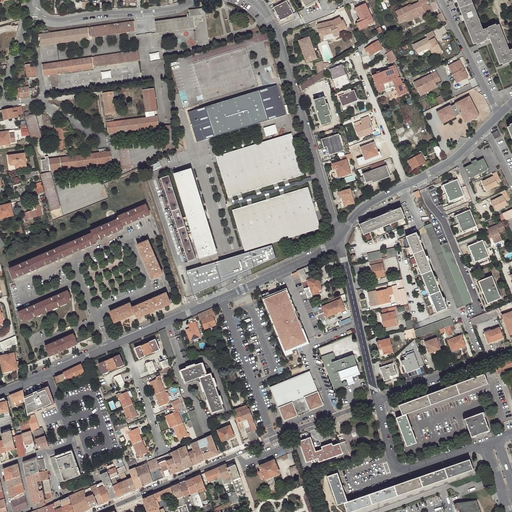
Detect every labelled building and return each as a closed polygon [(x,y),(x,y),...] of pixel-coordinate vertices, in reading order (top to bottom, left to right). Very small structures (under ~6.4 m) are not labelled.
[(471,0),(456,0),(460,9),(473,5),(471,0)] [(287,1),(285,2),(274,8),(281,20),(292,14),(294,14),(287,1)] [(414,16),(419,14),(418,13),(424,10),(426,14),(432,11),(429,5),(428,6),(426,2),(421,4),(420,1),(408,7),(407,6),(396,11),(398,16),(397,17),(399,22),(406,19),(414,16)] [(369,22),(373,19),(365,3),(355,8),(360,19),(361,21),(358,23),(360,28),(370,24),(369,22)] [(464,19),(468,29),(481,25),(473,5),(460,9),(464,19)] [(209,39),(205,10),(196,11),(195,9),(189,10),(189,14),(187,14),(188,16),(155,21),(156,33),(195,28),(197,40),(209,39)] [(444,12),(437,14),(439,21),(445,20),(444,12)] [(340,16),(332,20),(329,21),(317,24),(318,29),(320,34),(322,34),(322,36),(332,33),(333,35),(334,37),(335,37),(336,37),(337,37),(338,36),(339,36),(339,35),(339,34),(339,33),(339,32),(339,31),(347,26),(343,19),(342,20),(340,16)] [(136,30),(134,21),(91,27),(92,36),(136,30)] [(483,30),(481,25),(468,29),(473,45),(488,39),(490,39),(494,48),(506,43),(499,24),(483,30)] [(88,27),(56,32),(57,43),(89,39),(88,27)] [(320,38),(333,35),(332,33),(322,36),(322,34),(320,34),(318,29),(317,29),(320,38)] [(431,46),(432,48),(435,55),(442,52),(435,37),(436,37),(433,31),(426,34),(427,38),(413,44),(417,53),(431,46)] [(57,43),(56,32),(48,33),(43,34),(44,45),(57,43)] [(307,54),(310,61),(317,58),(309,35),(306,36),(307,38),(299,40),(304,55),(307,54)] [(383,48),(378,40),(364,49),(366,52),(368,51),(371,56),(383,48)] [(494,48),(500,64),(511,59),(511,49),(509,51),(506,43),(494,48)] [(139,60),(138,50),(95,56),(96,66),(139,60)] [(395,57),(392,50),(386,54),(389,60),(395,57)] [(159,51),(150,53),(151,60),(161,58),(159,51)] [(92,57),(60,61),(61,73),(93,68),(92,57)] [(463,66),(459,59),(448,65),(452,74),(461,70),(460,68),(463,66)] [(315,63),(318,72),(325,68),(324,65),(322,60),(315,63)] [(61,73),(60,61),(46,63),(48,75),(61,73)] [(335,67),(334,62),(333,63),(325,68),(326,72),(330,70),(337,88),(350,82),(349,79),(347,79),(342,68),(345,67),(343,64),(335,67)] [(29,77),(31,77),(37,76),(35,63),(25,65),(27,78),(29,77)] [(402,83),(396,67),(373,75),(379,92),(385,90),(388,91),(391,90),(391,87),(395,86),(399,96),(408,93),(404,83),(402,83)] [(324,77),(327,76),(326,72),(325,68),(318,72),(299,84),(302,91),(306,89),(305,89),(309,88),(308,87),(312,85),(316,83),(315,83),(318,82),(318,81),(322,80),(321,79),(325,78),(324,77)] [(111,70),(102,72),(103,79),(112,77),(111,70)] [(462,71),(461,70),(452,74),(456,83),(468,77),(465,70),(462,71)] [(436,71),(414,82),(420,96),(437,87),(435,83),(441,80),(436,71)] [(197,142),(286,115),(276,85),(187,112),(197,142)] [(17,98),(30,96),(29,91),(29,88),(28,86),(15,88),(17,98)] [(146,117),(123,120),(125,132),(159,127),(157,116),(155,116),(154,111),(157,111),(154,88),(142,90),(146,117)] [(350,89),(344,91),(345,94),(339,96),(342,106),(358,100),(354,90),(351,91),(350,89)] [(118,91),(103,93),(104,102),(103,102),(105,115),(115,114),(113,96),(119,96),(118,91)] [(440,104),(445,102),(441,95),(436,98),(440,104)] [(449,105),(436,112),(442,124),(460,114),(464,122),(465,122),(465,123),(478,116),(478,115),(479,115),(469,97),(468,97),(468,96),(455,103),(456,104),(455,104),(450,106),(449,105)] [(326,104),(324,97),(314,100),(315,105),(316,104),(318,110),(317,110),(318,114),(319,114),(320,119),(320,120),(321,125),(332,122),(330,115),(331,115),(328,103),(326,104)] [(21,106),(3,109),(4,119),(18,116),(17,111),(18,111),(19,114),(23,113),(21,106)] [(41,137),(33,110),(24,112),(32,139),(41,137)] [(361,118),(361,120),(362,123),(359,125),(357,121),(354,122),(355,126),(359,137),(372,132),(369,122),(371,121),(368,116),(361,118)] [(125,132),(123,120),(111,121),(113,133),(125,132)] [(264,127),(267,136),(278,133),(276,124),(264,127)] [(176,150),(174,125),(164,126),(166,151),(176,150)] [(66,126),(57,128),(58,136),(57,137),(59,150),(69,149),(67,134),(73,134),(73,130),(66,131),(66,126)] [(500,136),(498,130),(492,133),(494,139),(500,136)] [(0,145),(10,144),(8,131),(0,132),(0,145)] [(324,147),(325,147),(327,146),(330,154),(344,150),(339,134),(322,139),(324,147)] [(304,175),(293,139),(284,142),(283,139),(268,142),(269,146),(217,162),(228,198),(304,175)] [(361,147),(373,142),(372,139),(360,144),(361,147)] [(377,152),(373,142),(361,147),(365,158),(367,158),(367,159),(373,157),(372,154),(377,152)] [(130,168),(128,144),(118,145),(121,169),(130,168)] [(438,156),(442,153),(438,145),(434,147),(438,156)] [(106,161),(105,151),(99,152),(93,153),(95,164),(112,162),(111,161),(106,161)] [(8,155),(13,154),(13,153),(9,154),(7,154),(6,154),(6,155),(7,163),(8,169),(9,170),(10,170),(16,169),(15,168),(15,165),(13,165),(12,165),(11,165),(10,165),(9,164),(9,163),(9,161),(8,155)] [(25,153),(13,154),(8,155),(9,161),(9,163),(9,164),(10,165),(11,165),(12,165),(13,165),(15,165),(15,168),(27,167),(25,153)] [(50,170),(95,164),(93,153),(72,156),(72,153),(66,153),(66,156),(48,159),(50,170)] [(408,160),(412,167),(414,166),(415,167),(425,162),(421,153),(408,160)] [(472,164),(464,167),(469,179),(488,170),(483,158),(477,161),(476,159),(471,161),(472,164)] [(351,174),(347,159),(341,161),(332,164),(335,172),(335,175),(343,173),(344,176),(351,174)] [(385,165),(371,170),(363,173),(366,183),(389,175),(386,165),(385,165)] [(217,255),(191,168),(174,173),(187,216),(187,218),(192,233),(192,235),(200,261),(217,255)] [(59,208),(50,172),(41,174),(51,210),(59,208)] [(482,181),(483,185),(485,184),(488,190),(498,185),(496,182),(500,180),(496,172),(492,173),(493,176),(482,181)] [(161,178),(188,262),(196,259),(188,236),(188,234),(183,219),(182,218),(169,175),(161,178)] [(464,195),(457,179),(444,185),(450,201),(464,195)] [(308,187),(232,210),(243,246),(259,241),(260,244),(267,241),(267,239),(318,223),(308,187)] [(338,192),(339,196),(342,195),(344,201),(343,201),(344,206),(354,203),(350,188),(338,192)] [(505,190),(501,192),(503,195),(491,201),(493,204),(494,204),(497,209),(507,204),(505,200),(509,199),(505,190)] [(38,209),(37,205),(30,206),(31,211),(26,212),(24,201),(17,202),(19,214),(23,213),(25,219),(41,215),(40,209),(38,209)] [(0,218),(8,216),(13,215),(10,203),(0,205),(0,218)] [(150,214),(146,204),(118,216),(119,219),(122,226),(150,214)] [(380,216),(384,226),(405,218),(401,207),(395,209),(394,208),(386,211),(387,213),(380,216)] [(511,217),(511,212),(511,209),(502,213),(505,219),(505,220),(511,217)] [(476,226),(470,210),(456,215),(463,231),(476,226)] [(366,221),(360,224),(364,235),(384,226),(380,216),(374,218),(373,217),(366,220),(366,221)] [(122,226),(119,219),(91,230),(93,233),(96,240),(123,228),(122,226)] [(458,308),(464,305),(440,245),(432,223),(425,226),(458,308)] [(489,230),(485,231),(488,239),(491,237),(494,243),(501,240),(498,233),(505,230),(502,223),(488,228),(489,230)] [(64,245),(69,255),(97,243),(96,240),(93,233),(64,245)] [(416,233),(406,237),(413,254),(423,250),(420,243),(422,243),(419,235),(418,236),(417,235),(416,233)] [(155,257),(148,240),(137,245),(145,262),(155,257)] [(489,256),(482,240),(469,245),(476,262),(489,256)] [(440,245),(464,305),(471,302),(448,246),(447,242),(440,245)] [(64,245),(38,256),(43,266),(69,255),(64,245)] [(201,266),(186,271),(193,295),(225,280),(223,274),(249,266),(250,269),(276,258),(271,245),(245,253),(246,256),(220,264),(219,261),(202,266),(201,266)] [(387,257),(397,255),(397,247),(386,250),(387,257)] [(423,250),(413,254),(422,276),(432,271),(429,264),(430,263),(427,256),(426,256),(423,250)] [(381,258),(382,258),(381,251),(367,254),(369,261),(381,258)] [(220,264),(246,256),(245,253),(219,261),(220,264)] [(200,261),(201,266),(202,266),(219,261),(217,255),(200,261)] [(38,256),(10,269),(14,279),(43,266),(38,256)] [(155,257),(145,262),(152,279),(163,274),(155,257)] [(381,258),(369,261),(371,271),(374,271),(375,278),(385,276),(381,258)] [(249,266),(223,274),(225,280),(250,269),(249,266)] [(297,271),(299,276),(300,278),(306,275),(303,268),(297,271)] [(432,271),(422,276),(430,296),(440,292),(438,285),(439,284),(436,277),(435,278),(432,271)] [(306,275),(300,278),(308,299),(313,297),(313,296),(319,294),(317,291),(321,289),(318,277),(315,278),(311,279),(310,274),(306,275)] [(492,275),(480,280),(484,290),(482,290),(484,294),(485,293),(489,303),(501,298),(492,275)] [(400,300),(398,290),(397,285),(392,286),(394,294),(396,301),(400,300)] [(389,295),(394,294),(392,286),(387,288),(388,289),(376,291),(376,290),(368,292),(368,296),(370,295),(372,306),(391,302),(389,295)] [(401,305),(408,304),(405,288),(398,290),(400,300),(401,305)] [(306,344),(284,289),(265,297),(287,352),(297,348),(306,344)] [(68,291),(43,301),(47,311),(72,300),(68,291)] [(443,297),(440,292),(430,296),(437,312),(447,308),(446,305),(447,304),(444,297),(443,297)] [(166,293),(149,300),(154,311),(171,303),(166,293)] [(314,313),(314,314),(317,319),(326,316),(326,317),(345,309),(341,299),(334,301),(330,303),(322,307),(323,309),(314,313)] [(149,300),(132,307),(135,314),(137,318),(154,311),(149,300)] [(47,311),(43,301),(18,312),(23,322),(47,311)] [(135,314),(132,307),(130,303),(110,312),(114,322),(135,314)] [(215,315),(212,308),(197,315),(199,320),(200,321),(201,320),(205,329),(216,325),(212,316),(215,315)] [(511,311),(511,308),(502,311),(503,315),(502,315),(509,335),(511,333),(511,311)] [(498,315),(495,309),(470,319),(473,326),(498,315)] [(381,314),(383,322),(384,321),(385,326),(387,326),(389,325),(389,327),(398,325),(394,311),(381,314)] [(449,326),(453,324),(451,317),(414,331),(414,333),(416,338),(439,330),(444,328),(449,326)] [(195,322),(188,325),(190,329),(186,330),(190,341),(200,337),(195,322)] [(452,335),(449,326),(444,328),(447,337),(452,335)] [(503,338),(499,327),(484,333),(488,344),(503,338)] [(165,328),(159,331),(168,359),(169,359),(175,357),(165,328)] [(414,333),(414,331),(414,329),(405,331),(406,335),(404,335),(406,340),(413,338),(412,333),(414,333)] [(77,344),(73,334),(46,346),(50,356),(77,344)] [(465,346),(461,335),(447,340),(451,351),(465,346)] [(3,350),(17,344),(16,336),(0,343),(3,350)] [(378,341),(380,350),(382,349),(384,354),(393,352),(389,338),(378,341)] [(434,352),(440,350),(436,338),(425,342),(429,353),(434,352)] [(424,365),(415,339),(400,352),(404,356),(402,357),(404,365),(403,366),(405,371),(424,365)] [(155,340),(135,348),(139,359),(160,350),(155,340)] [(15,353),(0,356),(3,373),(18,370),(15,353)] [(335,390),(354,383),(352,376),(360,373),(353,355),(336,361),(334,354),(323,359),(335,390)] [(119,355),(99,364),(103,374),(124,365),(119,355)] [(396,364),(394,358),(384,361),(386,366),(380,367),(384,380),(390,378),(390,377),(396,374),(393,365),(396,364)] [(169,359),(168,359),(160,362),(163,369),(162,370),(163,374),(170,371),(168,367),(171,366),(169,359)] [(506,362),(495,366),(498,376),(505,373),(504,370),(511,367),(511,360),(506,362)] [(152,361),(146,364),(150,374),(157,372),(152,361)] [(196,365),(187,368),(181,370),(185,382),(199,377),(212,413),(224,409),(222,404),(219,396),(216,386),(213,378),(211,373),(206,375),(202,362),(196,365)] [(84,373),(81,364),(63,373),(54,377),(57,383),(61,382),(65,380),(67,379),(74,376),(74,377),(84,373)] [(324,405),(310,371),(270,387),(285,421),(324,405)] [(121,374),(114,377),(119,388),(125,385),(121,374)] [(488,384),(484,374),(470,380),(456,385),(459,395),(488,384)] [(156,394),(164,390),(160,380),(161,379),(160,375),(157,377),(157,379),(150,382),(156,394)] [(441,390),(426,396),(430,406),(459,395),(456,385),(441,390)] [(39,411),(55,404),(48,386),(24,397),(25,398),(25,401),(28,415),(39,411)] [(25,398),(24,397),(23,390),(10,395),(13,403),(25,398)] [(169,405),(172,403),(172,402),(171,400),(169,401),(164,390),(156,394),(161,406),(168,403),(169,405)] [(119,393),(116,394),(117,398),(119,397),(123,408),(132,404),(127,392),(120,395),(119,393)] [(399,406),(402,416),(430,406),(426,396),(412,401),(399,406)] [(1,399),(0,399),(0,418),(11,416),(8,400),(7,400),(6,399),(6,398),(5,397),(1,399)] [(182,398),(172,402),(172,403),(173,407),(184,402),(182,398)] [(173,407),(175,410),(179,408),(181,407),(182,411),(187,409),(184,402),(173,407)] [(137,416),(132,404),(123,408),(128,419),(127,419),(128,422),(131,421),(131,419),(137,416)] [(250,441),(260,437),(248,404),(244,406),(233,410),(235,414),(234,414),(237,424),(243,422),(250,441)] [(168,415),(174,427),(183,423),(178,412),(180,411),(179,408),(175,410),(173,411),(174,413),(168,415)] [(193,427),(198,441),(205,438),(195,409),(188,412),(191,420),(193,427)] [(489,430),(482,412),(473,416),(465,419),(471,437),(489,430)] [(34,414),(28,416),(29,418),(31,431),(32,432),(33,432),(40,429),(34,414)] [(174,427),(168,415),(166,416),(171,428),(174,427)] [(406,415),(396,418),(406,447),(416,443),(412,430),(406,415)] [(31,431),(29,418),(19,422),(21,430),(22,434),(31,431)] [(128,426),(126,421),(116,426),(118,430),(128,426)] [(183,423),(174,427),(179,439),(186,436),(187,438),(190,436),(189,433),(187,434),(183,423)] [(218,426),(214,428),(217,434),(219,433),(222,442),(235,437),(230,425),(219,429),(218,426)] [(175,440),(179,439),(174,427),(171,428),(170,428),(175,440)] [(33,432),(40,450),(49,446),(43,428),(40,429),(33,432)] [(129,430),(126,431),(127,434),(125,435),(128,441),(131,439),(133,444),(142,440),(139,435),(137,428),(130,431),(129,430)] [(13,437),(12,433),(11,430),(2,434),(3,440),(7,451),(16,449),(14,440),(16,440),(16,436),(13,437)] [(26,454),(36,451),(32,432),(31,431),(22,434),(26,454)] [(19,457),(26,454),(22,434),(16,436),(16,440),(19,457)] [(205,438),(198,441),(205,460),(219,454),(211,435),(205,438)] [(316,451),(311,437),(299,441),(303,453),(307,463),(318,459),(315,452),(316,451)] [(147,453),(142,440),(133,444),(138,455),(136,456),(138,459),(141,457),(140,456),(147,453)] [(205,460),(198,441),(191,444),(198,463),(205,460)] [(319,462),(332,458),(348,452),(345,441),(333,445),(332,443),(321,447),(322,449),(316,451),(315,452),(318,459),(319,462)] [(198,463),(191,444),(186,446),(193,465),(198,463)] [(186,446),(178,449),(186,468),(193,465),(186,446)] [(171,452),(178,471),(186,468),(178,449),(171,452)] [(72,450),(55,456),(64,481),(81,475),(72,450)] [(171,452),(164,455),(171,474),(178,471),(171,452)] [(159,462),(164,477),(171,474),(164,455),(158,458),(159,462)] [(55,456),(53,457),(50,458),(59,483),(60,482),(64,481),(55,456)] [(24,466),(26,476),(39,472),(37,460),(37,457),(24,461),(24,466)] [(44,458),(37,460),(39,472),(41,481),(43,481),(46,499),(45,499),(47,506),(54,503),(49,479),(47,470),(46,471),(44,458)] [(158,458),(146,463),(153,482),(164,477),(159,462),(158,458)] [(469,459),(444,468),(448,478),(473,469),(469,459)] [(274,460),(259,466),(261,471),(258,472),(261,478),(264,477),(265,479),(280,473),(274,460)] [(234,461),(226,464),(230,476),(236,493),(238,493),(239,495),(245,493),(234,461)] [(106,466),(105,463),(87,469),(88,472),(88,473),(98,469),(106,466)] [(109,473),(111,479),(115,477),(119,475),(116,468),(114,463),(107,466),(109,473)] [(146,463),(136,467),(143,486),(153,482),(146,463)] [(10,467),(14,478),(21,476),(18,464),(10,467)] [(230,476),(226,464),(218,467),(221,477),(222,479),(224,478),(230,476)] [(127,493),(132,491),(125,472),(129,471),(126,465),(117,469),(120,475),(121,475),(127,493)] [(98,469),(99,470),(103,481),(111,500),(118,497),(111,479),(109,473),(106,466),(98,469)] [(300,474),(297,466),(290,468),(293,477),(300,474)] [(4,469),(7,481),(14,478),(10,467),(4,469)] [(136,467),(130,470),(137,489),(143,486),(136,467)] [(221,477),(218,467),(205,473),(208,481),(221,477)] [(444,468),(419,476),(423,487),(448,478),(444,468)] [(91,480),(93,486),(97,484),(93,473),(92,472),(99,470),(98,469),(88,473),(91,480)] [(103,481),(99,470),(92,472),(93,473),(97,484),(103,481)] [(137,489),(130,470),(129,471),(125,472),(132,491),(136,489),(137,489)] [(32,501),(33,505),(45,499),(43,492),(40,493),(39,491),(37,481),(41,481),(39,472),(26,476),(30,495),(32,501)] [(337,472),(327,476),(337,504),(344,502),(347,501),(337,472)] [(281,477),(280,473),(265,479),(266,483),(281,477)] [(198,492),(206,489),(201,474),(192,478),(198,492)] [(115,477),(123,495),(127,493),(121,475),(120,475),(119,475),(115,477)] [(14,478),(7,481),(8,488),(22,483),(21,476),(14,478)] [(419,476),(394,485),(397,495),(423,487),(419,476)] [(111,479),(118,497),(123,495),(115,477),(111,479)] [(197,509),(203,506),(198,492),(192,478),(186,481),(191,494),(192,497),(196,507),(197,509)] [(71,503),(73,511),(82,511),(90,509),(83,490),(91,487),(93,486),(91,480),(72,488),(75,494),(69,496),(71,503)] [(111,500),(103,481),(97,484),(105,503),(111,500)] [(191,494),(186,481),(179,483),(184,497),(191,494)] [(22,483),(8,488),(11,499),(25,493),(22,483)] [(179,483),(171,487),(178,507),(186,504),(185,499),(184,497),(179,483)] [(105,503),(97,484),(93,486),(91,487),(98,505),(105,503)] [(394,485),(369,494),(372,504),(397,495),(394,485)] [(83,490),(90,509),(98,505),(91,487),(83,490)] [(189,511),(188,509),(186,504),(178,507),(171,487),(143,499),(147,511),(172,511),(175,511),(178,510),(179,511),(189,511)] [(25,493),(11,499),(13,511),(15,511),(28,507),(25,493)] [(231,505),(241,501),(239,495),(238,493),(236,493),(228,496),(230,502),(231,505)] [(347,501),(344,502),(346,511),(349,511),(372,504),(369,494),(347,501)] [(62,506),(62,507),(71,503),(69,496),(61,500),(62,506)] [(33,505),(34,511),(39,509),(47,506),(45,499),(33,505)] [(54,503),(47,506),(47,511),(56,511),(56,510),(56,509),(62,506),(61,500),(54,503)] [(213,509),(214,511),(223,508),(231,505),(230,502),(213,509)] [(479,511),(477,502),(458,505),(457,505),(456,506),(456,507),(456,508),(457,511),(479,511)] [(73,511),(71,503),(62,507),(63,511),(73,511)]
